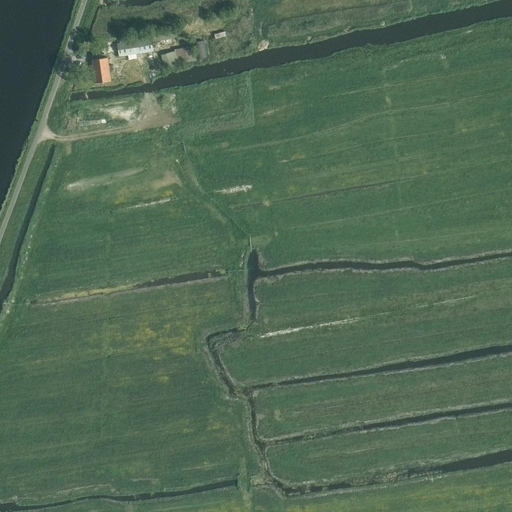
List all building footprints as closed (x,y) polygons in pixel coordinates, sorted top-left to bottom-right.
[(152,34),(154,45),(177,41),(175,30),(152,34)] [(117,44),(119,56),(153,51),(151,39),(117,44)] [(106,41),(107,53),(116,52),(114,40),(106,41)] [(161,55),(165,68),(196,60),(193,46),(175,49),(176,52),(161,55)] [(110,81),(109,72),(108,66),(108,58),(93,60),(96,83),(110,81)]
